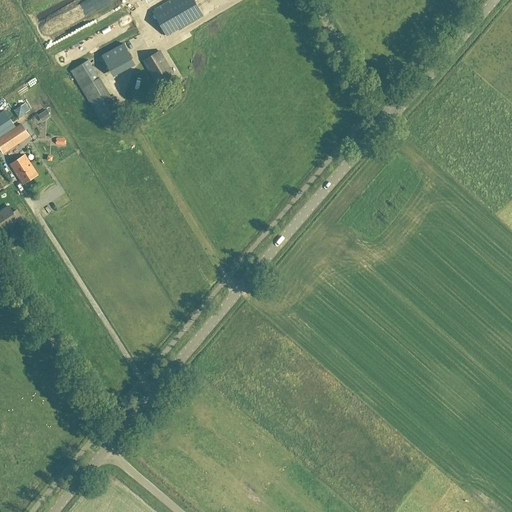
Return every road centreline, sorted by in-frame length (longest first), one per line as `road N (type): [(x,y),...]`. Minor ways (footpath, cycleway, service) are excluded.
road 1 (tertiary): [(107,448),(381,129)]
road 2 (track): [(21,191),(152,395)]
road 3 (track): [(0,262),(114,439)]
road 4 (tertiary): [(381,129),(493,0)]
road 5 (unclassified): [(381,129),(316,0)]
